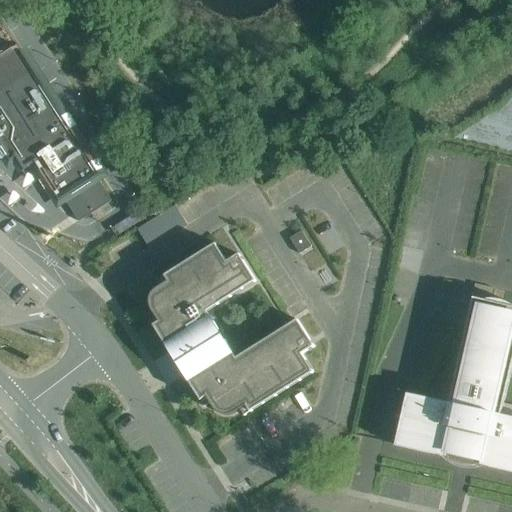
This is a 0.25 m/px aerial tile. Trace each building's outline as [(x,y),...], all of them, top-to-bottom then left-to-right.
[(0,142),(7,154),(10,159),(16,155),(24,169),(29,166),(36,162),(59,199),(63,196),(67,202),(74,214),(79,221),(95,211),(99,209),(111,201),(101,185),(97,179),(99,178),(97,175),(100,173),(95,165),(94,166),(77,139),(78,139),(74,131),(72,132),(55,106),(21,53),(22,52),(21,51),(17,46),(14,48),(13,49),(0,57),(0,142)] [(175,206),(138,229),(149,247),(186,224),(177,210),(175,206)] [(302,230),(290,238),(299,254),(312,246),(302,230)] [(190,370),(184,374),(205,407),(211,403),(212,406),(215,408),(217,410),(220,412),(223,413),(226,414),(229,414),(232,414),(235,413),(238,412),(241,410),(245,416),(314,372),(302,354),(315,346),(298,320),(237,358),(208,312),(256,281),(240,254),(228,262),(216,244),(159,279),(163,285),(160,286),(157,288),(155,290),(153,293),(151,295),(150,298),(150,302),(150,305),(151,308),(152,311),(154,313),(156,316),(150,319),(171,352),(176,348),(190,370)] [(454,458),(481,465),(511,471),(511,417),(501,415),(511,366),(511,306),(474,298),(449,403),(407,394),(400,426),(396,443),(454,458)]
